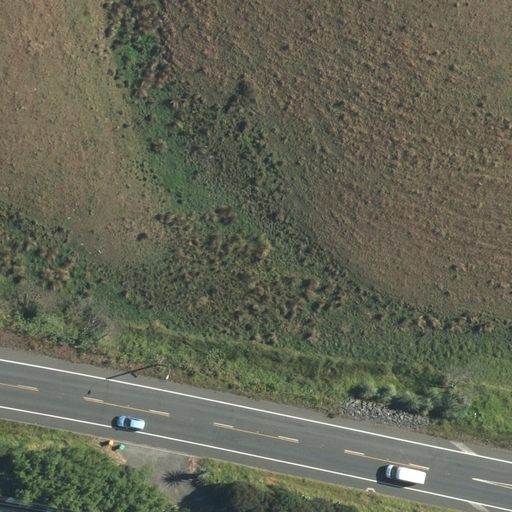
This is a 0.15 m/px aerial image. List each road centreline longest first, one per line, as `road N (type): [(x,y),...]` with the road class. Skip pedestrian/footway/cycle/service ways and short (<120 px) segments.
road 1 (primary): [(511,488),(162,413)]
road 2 (primary): [(162,413),(0,385)]
road 3 (residential): [(207,511),(171,493),(159,474),(162,413)]
